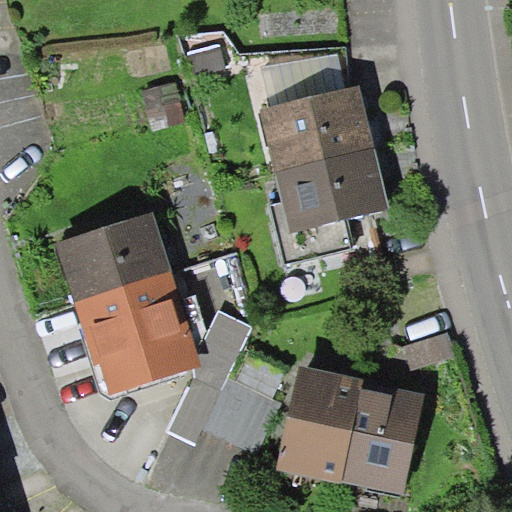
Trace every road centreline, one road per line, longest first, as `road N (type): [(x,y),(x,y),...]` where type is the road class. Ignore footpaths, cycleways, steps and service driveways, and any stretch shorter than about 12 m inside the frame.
road 1 (tertiary): [(446,0),(470,156),(511,288)]
road 2 (residential): [(141,511),(88,487),(30,428),(0,333)]
